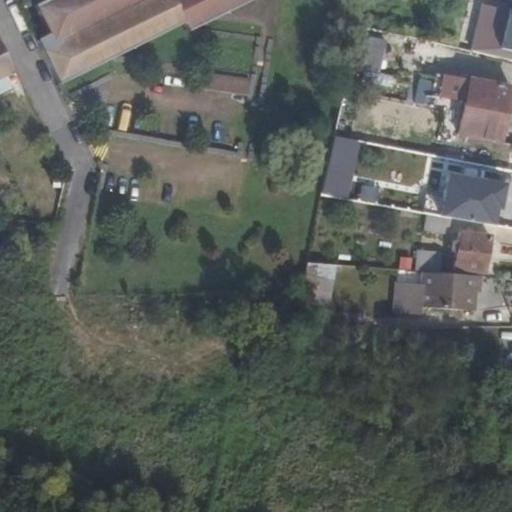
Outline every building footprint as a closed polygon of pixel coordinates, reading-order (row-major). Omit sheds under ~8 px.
[(50,0),(35,7),(49,37),(38,43),(58,87),(184,28),(188,37),(268,0),(50,0)] [(496,18),(499,0),(480,0),(478,14),(496,18)] [(504,49),(502,60),(511,61),(511,11),(508,11),(500,48),(504,49)] [(380,69),(384,38),(365,36),(361,67),(380,69)] [(0,43),(0,78),(14,71),(0,43)] [(244,92),(246,75),(205,71),(203,88),(244,92)] [(462,110),(468,83),(435,76),(430,104),(462,110)] [(468,80),(468,83),(462,110),(457,134),(499,142),(510,90),(468,80)] [(336,118),(332,141),(347,144),(351,121),(336,118)] [(332,141),(323,184),(340,187),(349,144),(347,144),(332,141)] [(439,218),(443,218),(490,226),(497,185),(446,176),(439,218)] [(439,218),(421,215),(420,230),(441,233),(443,218),(439,218)] [(482,272),(483,235),(454,234),(453,243),(449,243),(448,254),(452,255),(451,271),(482,272)] [(413,259),(412,272),(418,272),(437,274),(437,261),(413,259)] [(476,292),(477,276),(437,274),(418,272),(418,287),(392,287),(391,316),(418,318),(419,309),(463,312),(465,292),(471,292),(476,292)] [(305,276),(298,309),(327,314),(333,282),(305,276)] [(470,312),(471,292),(465,292),(463,312),(470,312)]
